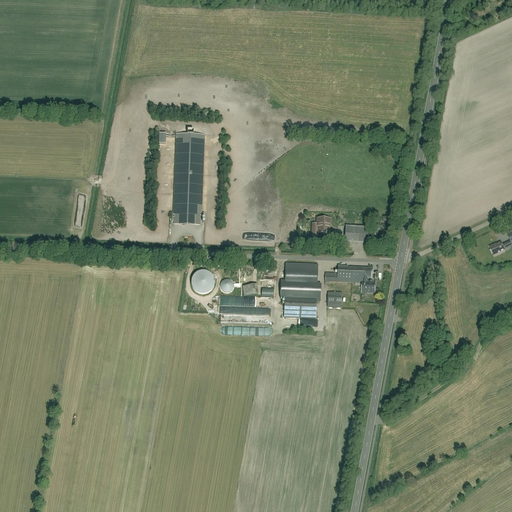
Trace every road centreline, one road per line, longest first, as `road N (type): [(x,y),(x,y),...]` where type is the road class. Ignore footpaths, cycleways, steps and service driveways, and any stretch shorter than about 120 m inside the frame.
road 1 (unclassified): [(0,244),(400,259)]
road 2 (primary): [(400,259),(448,0)]
road 3 (primary): [(353,511),(400,259)]
road 4 (residential): [(511,213),(400,259)]
